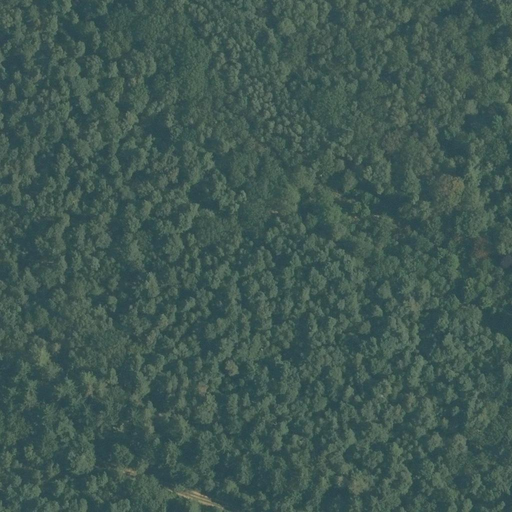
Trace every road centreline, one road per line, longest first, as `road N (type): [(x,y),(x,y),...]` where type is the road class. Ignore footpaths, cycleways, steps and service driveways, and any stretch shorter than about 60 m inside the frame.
road 1 (track): [(0,351),(253,220),(286,213),(511,350)]
road 2 (track): [(0,427),(258,511)]
road 3 (track): [(440,511),(511,394)]
